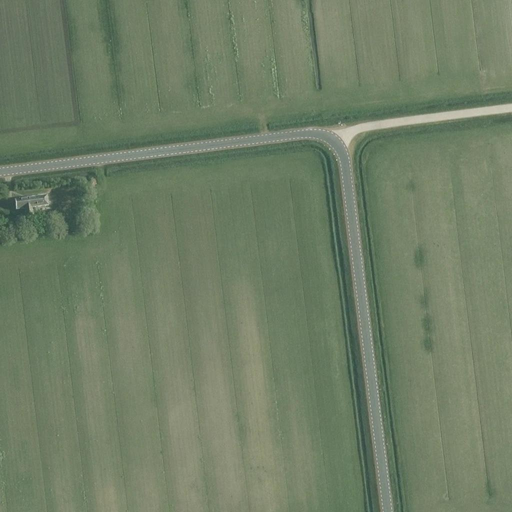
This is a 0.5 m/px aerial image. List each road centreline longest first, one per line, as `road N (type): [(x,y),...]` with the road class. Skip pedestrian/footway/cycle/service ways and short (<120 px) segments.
road 1 (tertiary): [(388,511),(345,167),(333,142)]
road 2 (tertiary): [(0,172),(293,135),(333,142)]
road 3 (unclassified): [(333,142),(357,129),(511,108)]
